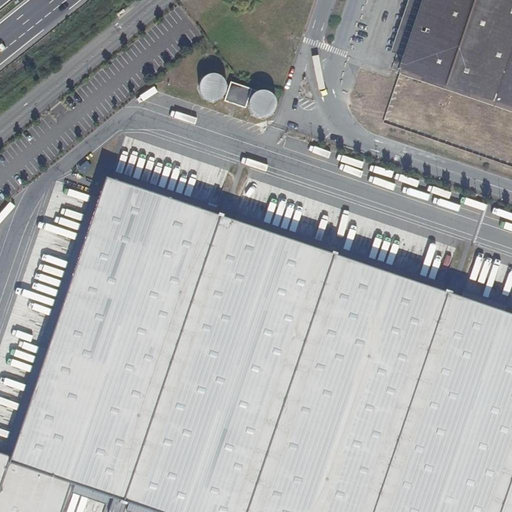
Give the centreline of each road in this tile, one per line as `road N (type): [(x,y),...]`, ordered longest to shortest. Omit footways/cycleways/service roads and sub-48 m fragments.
road 1 (unclassified): [(324,0),(292,100),(302,112),(315,108),(326,85),(354,0)]
road 2 (unclassified): [(0,132),(159,0)]
road 3 (unclassified): [(397,151),(511,190)]
